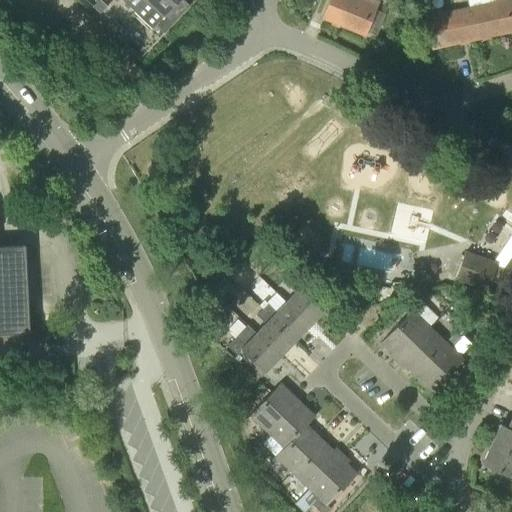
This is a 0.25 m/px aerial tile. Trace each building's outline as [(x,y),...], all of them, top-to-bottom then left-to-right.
[(100,0),(98,0),(93,6),(100,13),(107,6),(100,0)] [(125,0),(136,10),(145,0),(125,0)] [(145,0),(136,10),(156,29),(167,18),(172,23),(189,6),(183,0),(145,0)] [(364,0),(364,2),(359,0),(331,0),(325,17),(364,33),(378,1),(374,0),(364,0)] [(469,9),(475,37),(511,29),(511,12),(509,0),(495,0),(497,3),(469,9)] [(475,37),(469,9),(441,15),(440,10),(426,12),(433,46),(475,37)] [(105,26),(113,33),(120,26),(112,18),(105,26)] [(120,26),(113,33),(121,41),(128,33),(120,26)] [(0,332),(31,331),(26,244),(0,245),(0,332)] [(488,289),(490,284),(496,265),(497,263),(466,251),(456,277),(488,289)] [(496,265),(490,284),(509,297),(511,293),(511,258),(505,268),(496,265)] [(379,288),(382,276),(368,273),(365,285),(379,288)] [(295,292),(285,302),(309,325),(325,309),(301,286),(305,282),(296,274),(286,284),(295,292)] [(309,325),(285,302),(276,311),(268,303),(262,309),(295,340),(309,325)] [(295,340),(262,309),(256,315),(265,323),(256,332),(280,355),(295,340)] [(399,358),(430,326),(412,309),(381,342),(399,358)] [(280,355),(256,332),(248,324),(238,334),(227,345),(236,354),(241,349),(265,371),(280,355)] [(415,374),(446,342),(430,326),(399,358),(415,374)] [(456,332),(446,342),(452,347),(462,337),(456,332)] [(446,342),(415,374),(433,391),(463,359),(446,342)] [(267,431),(298,399),(281,382),(249,415),(267,431)] [(298,399),(267,431),(283,447),(275,455),(275,456),(306,424),(307,424),(315,415),(298,399)] [(511,428),(508,427),(500,423),(491,443),(511,452),(511,428)] [(306,424),(275,456),(292,472),(323,440),(307,424),(306,424)] [(323,440),(292,472),(309,488),(340,456),(323,440)] [(511,452),(491,443),(482,463),(511,476),(511,452)] [(340,456),(309,488),(318,497),(312,504),(321,511),(326,511),(330,508),(326,505),(357,473),(340,456)]
